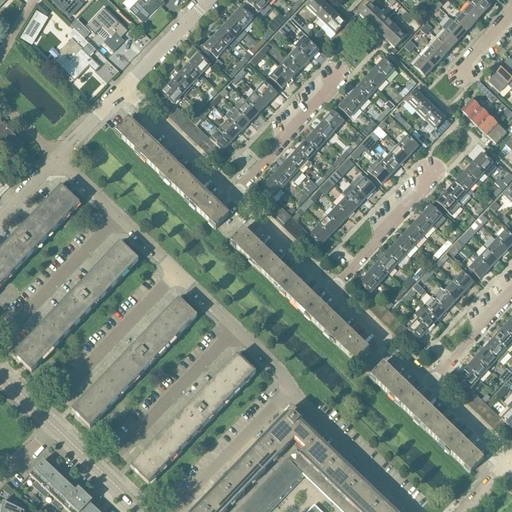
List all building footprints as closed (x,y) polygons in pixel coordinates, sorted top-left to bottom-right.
[(55,0),(54,2),(69,16),(79,7),(80,8),(87,0),(55,0)] [(138,0),(139,1),(129,11),(135,17),(142,24),(160,6),(159,6),(162,2),(164,0),(138,0)] [(249,0),(246,3),(243,7),(246,9),(254,17),(255,18),(257,16),(258,14),(259,15),(268,5),(263,0),(249,0)] [(315,17),(326,6),(319,0),(313,0),(306,8),(315,17)] [(474,0),(470,5),(482,17),(490,8),(482,0),(474,0)] [(437,1),(433,4),(439,10),(442,6),(437,1)] [(417,6),(423,11),(426,8),(420,2),(417,6)] [(368,24),(379,12),(370,4),(359,16),(368,24)] [(433,5),(430,8),(436,13),(439,10),(433,4),(433,5)] [(462,14),(474,25),(482,17),(470,5),(462,14)] [(324,26),(335,15),(326,6),(315,17),(324,26)] [(127,32),(103,9),(86,27),(95,36),(102,29),(112,38),(110,40),(109,39),(103,44),(113,54),(124,42),(120,39),(127,32)] [(231,20),(243,31),(252,22),(240,10),(231,20)] [(379,12),(368,24),(377,33),(388,21),(379,12)] [(46,19),(37,13),(21,39),(30,45),(46,19)] [(409,16),(406,13),(401,18),(404,21),(409,16)] [(474,25),(462,14),(453,23),(466,34),(474,25)] [(325,27),(321,30),(322,30),(325,33),(331,39),(345,24),(335,15),(324,26),(325,27)] [(407,25),(413,19),(409,16),(404,21),(407,25)] [(243,31),(231,20),(222,29),(234,41),(243,31)] [(466,34),(453,23),(450,20),(442,29),(445,32),(457,43),(466,34)] [(388,21),(377,33),(385,41),(397,29),(396,29),(388,21)] [(76,22),(71,27),(84,39),(89,34),(76,22)] [(284,28),(279,33),(282,36),(284,38),(291,31),(298,37),(302,33),(290,22),(284,28)] [(300,22),(297,26),(302,30),(306,27),(300,22)] [(272,24),(267,29),(269,31),(273,35),(278,30),(272,24)] [(423,28),(428,33),(432,29),(426,24),(423,28)] [(397,29),(385,41),(394,49),(409,34),(400,26),(396,29),(397,29)] [(306,27),(302,30),(308,36),(312,33),(306,27)] [(420,31),(426,36),(428,33),(423,28),(420,31)] [(234,41),(222,29),(213,39),(226,50),(228,53),(232,49),(229,47),(234,41)] [(61,54),(55,61),(75,80),(88,67),(95,73),(100,68),(82,50),(88,44),(73,30),(67,37),(71,41),(59,53),(61,54)] [(437,41),(449,52),(457,43),(445,32),(437,41)] [(273,39),(277,42),(282,36),(279,33),(273,39)] [(315,36),(312,40),(318,45),(321,42),(319,39),(316,36),(315,36)] [(293,47),(296,50),(309,62),(318,52),(303,37),(293,47)] [(434,38),(426,47),(429,50),(441,61),(449,52),(437,41),(434,38)] [(226,50),(213,39),(204,49),(216,60),(226,50)] [(258,45),(261,48),(266,42),(263,39),(258,45)] [(253,40),(249,44),(254,48),(252,50),(256,53),(261,48),(258,45),(253,40)] [(407,46),(412,51),(415,47),(410,42),(407,46)] [(261,52),(264,55),(269,50),(266,46),(261,52)] [(404,49),(409,54),(412,51),(407,46),(404,49)] [(204,49),(202,51),(213,62),(216,60),(204,49)] [(309,62),(296,50),(288,59),(300,71),(309,62)] [(421,59),(433,70),(441,61),(429,50),(421,59)] [(256,57),(250,63),(254,68),(265,56),(264,55),(261,52),(256,57)] [(188,65),(200,76),(201,77),(210,67),(197,56),(188,65)] [(245,58),(240,63),(243,67),(248,62),(248,61),(245,58)] [(278,68),(291,81),(300,71),(288,59),(278,68)] [(433,70),(421,59),(420,60),(413,67),(423,77),(425,79),(433,70)] [(374,71),(385,81),(395,71),(394,71),(387,65),(383,61),(374,71)] [(391,61),(387,65),(394,71),(397,67),(391,61)] [(240,63),(234,69),(235,70),(238,73),(243,67),(240,63)] [(201,77),(200,76),(188,65),(179,75),(193,88),(193,87),(192,86),(201,77)] [(511,81),(511,73),(504,66),(496,75),(507,86),(511,81)] [(269,78),(282,90),(291,81),(278,68),(269,78)] [(237,77),(241,80),(246,75),(242,71),(237,77)] [(385,81),(374,71),(365,80),(377,91),(385,81)] [(193,88),(179,75),(171,84),(184,97),(193,88)] [(507,86),(496,75),(488,84),(492,88),(499,95),(507,86)] [(232,82),(236,85),(241,80),(237,77),(232,82)] [(377,91),(365,80),(356,89),(368,100),(377,91)] [(255,93),(267,106),(277,96),(264,83),(255,93)] [(173,105),(174,106),(183,96),(184,97),(171,84),(161,94),(165,98),(170,102),(173,105)] [(214,90),(218,93),(223,88),(220,85),(214,90)] [(405,90),(403,92),(396,85),(393,88),(400,95),(403,98),(409,93),(405,90)] [(485,97),(488,100),(492,96),(481,85),(477,89),(480,92),(485,97)] [(492,88),(490,90),(497,97),(499,95),(492,88)] [(368,100),(356,89),(347,99),(359,110),(368,100)] [(218,93),(214,90),(209,96),(213,99),(218,93)] [(219,96),(223,99),(228,93),(224,90),(219,96)] [(414,113),(426,101),(416,92),(405,104),(414,113)] [(267,106),(255,93),(246,102),(258,115),(267,106)] [(395,100),(398,104),(403,98),(400,95),(395,100)] [(497,100),(492,96),(488,100),(492,104),(497,100)] [(170,102),(165,98),(156,108),(161,112),(170,102)] [(474,98),(471,101),(460,113),(469,121),(480,110),(483,106),(474,98)] [(258,115),(246,102),(246,103),(242,99),(238,103),(242,106),(237,112),(250,124),(258,115)] [(359,110),(347,99),(338,109),(350,120),(359,110)] [(424,122),(435,110),(426,101),(414,113),(424,122)] [(174,106),(173,105),(170,102),(161,112),(165,116),(174,106)] [(197,109),(200,112),(205,107),(202,103),(197,109)] [(179,111),(174,106),(165,116),(169,120),(179,111)] [(382,113),(386,116),(391,111),(387,108),(382,113)] [(191,115),(195,118),(200,112),(197,109),(191,115)] [(202,114),(205,118),(210,112),(207,109),(202,114)] [(435,110),(424,122),(434,132),(438,127),(445,120),(435,110)] [(478,130),(489,118),(480,110),(469,121),(478,130)] [(507,110),(502,115),(505,118),(511,113),(507,110)] [(179,111),(169,120),(174,124),(183,115),(179,111)] [(250,124),(237,112),(227,121),(240,134),(250,124)] [(323,122),(335,133),(344,123),(332,113),(323,122)] [(377,119),(380,122),(386,116),(382,113),(377,119)] [(202,114),(196,120),(201,124),(206,118),(205,118),(202,114)] [(397,114),(393,118),(402,126),(405,122),(397,114)] [(183,115),(174,124),(178,128),(187,119),(183,115)] [(486,138),(497,127),(489,118),(478,130),(486,138)] [(191,123),(192,123),(187,119),(178,128),(182,132),(191,123)] [(140,158),(154,144),(129,120),(115,134),(140,158)] [(445,120),(438,127),(442,131),(449,124),(445,120)] [(0,121),(0,141),(14,155),(24,145),(0,121)] [(240,134),(227,121),(218,131),(231,143),(240,134)] [(335,133),(323,122),(314,132),(326,143),(335,133)] [(405,122),(402,126),(408,132),(411,128),(405,122)] [(192,123),(191,123),(182,132),(187,137),(196,127),(192,123)] [(366,138),(377,126),(373,123),(362,134),(366,138)] [(378,128),(382,132),(387,126),(384,123),(378,128)] [(191,141),(200,132),(200,131),(196,127),(187,137),(191,141)] [(497,127),(486,138),(495,146),(506,135),(497,127)] [(378,128),(370,137),(373,141),(375,143),(379,139),(377,137),(382,132),(378,128)] [(200,131),(200,132),(191,141),(195,145),(205,136),(200,131)] [(213,144),(217,148),(222,153),(231,143),(218,131),(209,140),(209,139),(208,139),(213,144)] [(326,143),(314,132),(305,142),(317,153),(326,143)] [(199,149),(200,149),(208,139),(209,139),(205,136),(195,145),(199,149)] [(366,141),(360,147),(364,150),(373,141),(370,137),(369,137),(366,141)] [(398,147),(409,157),(418,148),(407,137),(398,147)] [(359,138),(350,147),(353,151),(363,141),(359,138)] [(208,139),(200,149),(199,149),(204,153),(213,144),(208,139)] [(317,153),(305,142),(296,152),(308,162),(317,153)] [(154,144),(140,158),(165,182),(179,168),(154,144)] [(213,144),(204,153),(208,158),(217,148),(213,144)] [(409,157),(398,147),(388,156),(400,167),(409,157)] [(296,152),(288,161),(299,172),(304,166),(308,169),(312,165),(308,162),(296,152)] [(346,152),(341,157),(344,160),(349,155),(346,152)] [(360,156),(356,153),(355,152),(350,158),(351,158),(355,162),(360,156)] [(484,175),(483,175),(487,179),(496,169),(481,155),(472,164),(484,175)] [(400,167),(388,156),(384,161),(381,158),(376,162),(391,176),(400,167)] [(341,157),(336,162),(340,165),(344,160),(341,157)] [(299,172),(288,161),(279,171),(290,181),(299,172)] [(342,177),(353,166),(348,161),(337,172),(342,177)] [(391,176),(376,162),(367,172),(373,178),(371,180),(380,188),(391,176)] [(484,175),(472,164),(463,174),(475,185),(474,185),(478,188),(482,184),(478,181),(483,175),(484,175)] [(179,168),(165,182),(190,206),(204,192),(179,168)] [(290,181),(279,171),(270,180),(281,191),(290,181)] [(475,185),(463,174),(455,183),(466,194),(469,198),(473,194),(469,190),(474,185),(475,185)] [(318,188),(321,185),(326,179),(323,176),(315,184),(318,188)] [(351,185),(354,189),(355,188),(366,199),(375,190),(360,176),(351,185)] [(338,183),(332,178),(328,182),(334,187),(338,183)] [(499,179),(494,184),(498,189),(503,183),(502,182),(499,179)] [(271,199),(271,200),(273,202),(273,201),(272,201),(281,191),(270,180),(261,190),(269,197),(271,199)] [(446,193),(457,203),(466,194),(455,183),(446,193)] [(498,189),(502,192),(507,187),(503,183),(498,189)] [(305,195),(308,198),(317,188),(314,185),(305,195)] [(357,209),(366,199),(355,188),(354,189),(351,185),(342,195),(345,198),(357,209)] [(329,192),(323,186),(319,191),(322,194),(325,196),(329,192)] [(0,251),(0,287),(8,280),(79,205),(61,187),(0,251)] [(511,206),(511,188),(503,198),(511,206)] [(493,194),(496,198),(502,192),(498,189),(493,194)] [(322,194),(319,191),(310,200),(313,203),(322,194)] [(204,192),(190,206),(215,230),(229,216),(204,192)] [(457,203),(446,193),(436,203),(451,217),(460,207),(457,204),(457,203)] [(300,200),(303,203),(308,198),(305,195),(300,200)] [(271,200),(271,199),(269,197),(260,206),(264,210),(273,202),(271,200)] [(336,207),(348,218),(357,209),(345,198),(336,207)] [(310,200),(304,206),(307,210),(313,203),(310,200)] [(269,214),(277,205),(273,201),(273,202),(264,210),(269,214)] [(273,219),(282,210),(277,205),(269,215),(273,219)] [(348,218),(336,207),(327,217),(339,228),(348,218)] [(430,207),(421,217),(433,227),(433,228),(436,231),(445,221),(430,207)] [(484,211),(481,207),(475,213),(479,216),(484,211)] [(286,214),(290,217),(295,212),(291,209),(286,214)] [(277,223),(286,214),(282,210),(273,219),(277,223)] [(501,220),(504,217),(499,212),(495,215),(501,220)] [(290,218),(291,218),(290,217),(286,214),(277,223),(282,227),(290,218)] [(292,219),(295,222),(295,223),(300,217),(297,214),(292,219)] [(339,228),(327,217),(318,226),(330,237),(339,228)] [(424,237),(433,228),(433,227),(421,217),(412,226),(424,237)] [(466,223),(469,226),(475,220),(471,217),(466,223)] [(504,217),(501,220),(506,226),(510,222),(504,217)] [(290,218),(282,227),(286,231),(295,222),(292,219),(291,218),(290,218)] [(482,227),(485,224),(480,219),(477,222),(482,227)] [(299,226),(295,223),(295,222),(286,231),(290,235),(299,226)] [(482,227),(477,222),(470,229),(475,234),(482,227)] [(295,240),(304,231),(299,226),(290,235),(295,240)] [(318,226),(309,236),(312,239),(320,247),(330,237),(318,226)] [(424,237),(412,226),(403,236),(415,247),(424,237)] [(255,268),(268,254),(243,230),(230,244),(255,268)] [(299,243),(308,234),(304,231),(295,240),(299,243)] [(496,241),(507,252),(511,246),(511,238),(505,231),(496,241)] [(308,234),(299,243),(304,248),(312,239),(309,236),(308,234)] [(415,247),(403,236),(395,245),(406,256),(415,247)] [(448,242),(451,245),(456,239),(453,236),(448,242)] [(462,238),(459,241),(462,244),(464,246),(467,243),(462,238)] [(453,247),(457,250),(462,244),(459,241),(453,247)] [(507,252),(496,241),(487,250),(498,261),(507,252)] [(451,245),(448,242),(439,251),(443,254),(451,245)] [(120,244),(13,356),(31,373),(138,261),(120,244)] [(406,256),(395,245),(386,255),(397,266),(406,256)] [(478,259),(489,270),(498,261),(487,250),(478,259)] [(443,254),(439,251),(430,260),(434,263),(443,254)] [(280,292),(293,278),(268,254),(255,268),(280,292)] [(397,266),(386,255),(377,264),(389,275),(397,266)] [(489,270),(478,259),(468,269),(479,280),(489,270)] [(434,263),(430,260),(421,270),(425,273),(434,263)] [(440,260),(435,266),(438,269),(444,264),(440,260)] [(389,275),(377,264),(368,274),(379,285),(389,275)] [(415,265),(411,270),(416,275),(420,270),(415,265)] [(416,275),(419,279),(425,273),(421,270),(416,275)] [(431,270),(426,275),(430,278),(435,273),(431,270)] [(453,282),(464,293),(473,284),(462,273),(453,282)] [(370,295),(371,296),(372,295),(371,295),(379,285),(368,274),(359,284),(367,291),(370,294),(370,295)] [(426,275),(420,281),(424,284),(430,278),(426,275)] [(305,316),(318,302),(293,278),(280,292),(305,316)] [(464,293),(453,282),(444,292),(455,303),(464,293)] [(403,284),(401,286),(403,289),(406,292),(409,289),(403,284)] [(406,292),(403,289),(394,298),(397,302),(406,292)] [(408,294),(411,297),(416,292),(413,289),(408,294)] [(437,293),(431,298),(434,302),(435,301),(446,312),(455,303),(444,292),(440,289),(437,293)] [(370,294),(367,291),(358,300),(363,305),(371,296),(370,295),(370,294)] [(411,297),(408,294),(403,300),(406,303),(411,297)] [(376,300),(372,295),(371,296),(363,305),(367,309),(376,300)] [(434,302),(431,298),(422,308),(425,311),(426,311),(437,322),(446,312),(435,301),(434,302)] [(178,300),(71,412),(90,429),(124,393),(197,317),(178,300)] [(376,300),(367,309),(372,313),(380,304),(376,300)] [(330,340),(343,326),(318,302),(305,316),(330,340)] [(385,308),(388,311),(393,306),(390,303),(385,308)] [(380,304),(372,313),(376,317),(384,308),(380,304)] [(389,312),(388,312),(389,312),(388,311),(385,308),(384,308),(376,317),(380,321),(389,312)] [(390,313),(393,316),(398,311),(395,308),(390,313)] [(437,322),(426,311),(425,311),(422,308),(413,317),(416,320),(417,320),(428,331),(437,322)] [(388,312),(389,312),(380,321),(385,326),(393,317),(393,316),(390,313),(389,312),(388,312)] [(393,317),(385,326),(389,330),(397,321),(393,317)] [(407,330),(411,334),(418,341),(428,331),(417,320),(416,320),(407,330)] [(397,321),(389,330),(393,334),(402,325),(397,321)] [(511,321),(510,321),(502,330),(511,339),(511,321)] [(402,325),(393,334),(397,338),(406,329),(402,325)] [(343,326),(330,340),(355,364),(368,350),(343,326)] [(406,329),(397,338),(402,343),(411,334),(407,330),(406,329)] [(511,344),(511,339),(502,330),(493,340),(506,352),(511,344)] [(509,354),(506,352),(493,340),(484,349),(497,361),(500,364),(509,354)] [(475,359),(488,371),(497,361),(484,349),(475,359)] [(237,356),(130,468),(149,486),(256,374),(237,356)] [(488,371),(475,359),(466,368),(479,380),(488,371)] [(395,402),(408,388),(383,364),(370,378),(395,402)] [(470,390),(479,380),(466,368),(457,378),(463,384),(467,387),(470,390)] [(506,370),(502,375),(507,380),(511,375),(506,370)] [(467,387),(463,384),(454,392),(459,396),(467,387)] [(490,391),(494,394),(499,388),(496,385),(490,391)] [(470,390),(467,387),(459,396),(463,401),(471,392),(470,390)] [(504,387),(500,392),(505,397),(509,392),(504,387)] [(408,388),(395,402),(420,426),(433,412),(408,388)] [(463,401),(467,405),(476,396),(471,392),(463,401)] [(479,399),(480,400),(485,404),(489,399),(483,394),(479,399)] [(471,409),(480,400),(476,396),(467,405),(471,409)] [(485,404),(481,401),(480,400),(471,409),(476,413),(485,404)] [(489,409),(490,410),(495,404),(491,401),(486,406),(489,409)] [(489,409),(486,406),(485,404),(476,413),(480,417),(489,409)] [(192,511),(267,511),(305,473),(345,511),(394,511),(319,439),(300,421),(303,419),(292,408),(192,511)] [(490,410),(489,409),(480,417),(484,422),(493,413),(490,410)] [(501,421),(506,426),(511,430),(511,412),(510,410),(500,420),(501,421)] [(433,412),(420,426),(445,450),(458,436),(433,412)] [(493,413),(484,422),(489,426),(497,417),(493,413)] [(493,430),(501,421),(500,420),(497,417),(489,426),(493,430)] [(506,426),(501,421),(493,430),(498,435),(506,426)] [(458,436),(445,450),(470,474),(483,460),(458,436)] [(82,511),(89,505),(90,505),(92,502),(78,489),(76,492),(43,461),(29,476),(36,482),(32,487),(45,499),(49,495),(56,501),(52,505),(59,511),(63,507),(67,511),(82,511)] [(16,496),(12,500),(20,506),(23,502),(16,496)] [(30,502),(36,507),(40,503),(34,497),(30,502)] [(1,510),(0,511),(22,511),(20,510),(23,509),(20,506),(12,500),(10,498),(9,499),(7,504),(3,502),(3,503),(2,510),(1,510)]
